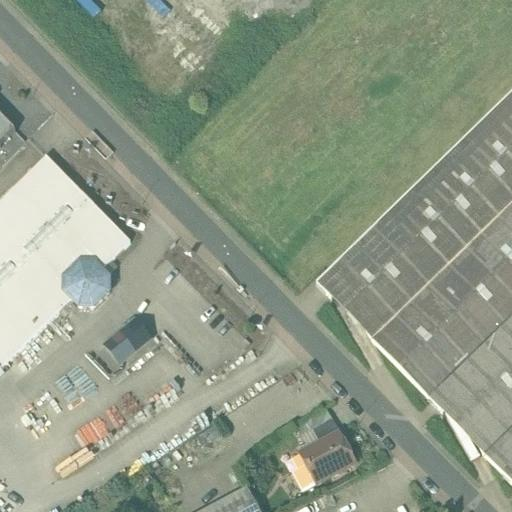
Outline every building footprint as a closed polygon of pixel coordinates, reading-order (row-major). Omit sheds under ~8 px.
[(511,95),(317,287),(372,343),(511,206),(511,95)] [(0,147),(15,133),(0,117),(0,147)] [(47,159),(0,205),(0,373),(59,315),(65,321),(76,310),(71,304),(73,302),(80,309),(94,310),(109,295),(109,281),(101,274),(131,245),(47,159)] [(511,206),(372,343),(428,400),(511,318),(511,206)] [(511,318),(428,400),(484,458),(485,460),(485,459),(511,486),(511,318)] [(146,341),(135,328),(110,348),(120,362),(146,341)] [(326,411),(296,431),(303,441),(313,434),(319,444),(339,431),(326,411)] [(339,436),(300,457),(306,468),(292,475),(302,495),(356,466),(339,436)] [(257,511),(247,492),(209,511),(257,511)]
